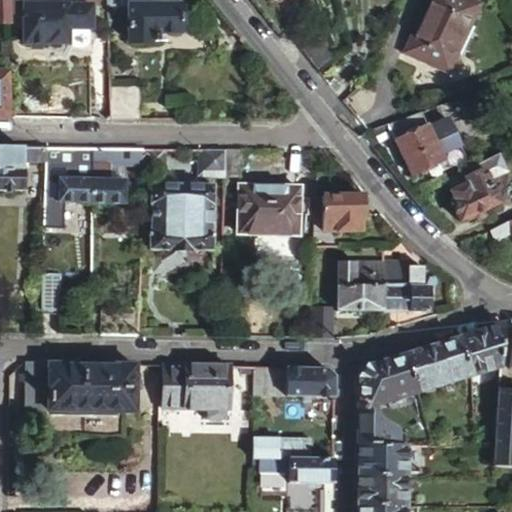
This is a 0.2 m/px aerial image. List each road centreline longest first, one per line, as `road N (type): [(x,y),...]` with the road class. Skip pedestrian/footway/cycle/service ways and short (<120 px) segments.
road 1 (residential): [(0,346),(340,352)]
road 2 (residential): [(0,131),(338,135)]
road 3 (residential): [(338,135),(412,223),(510,302)]
road 4 (residential): [(340,352),(510,302)]
road 5 (residential): [(224,0),(338,135)]
road 6 (residential): [(340,352),(337,511)]
